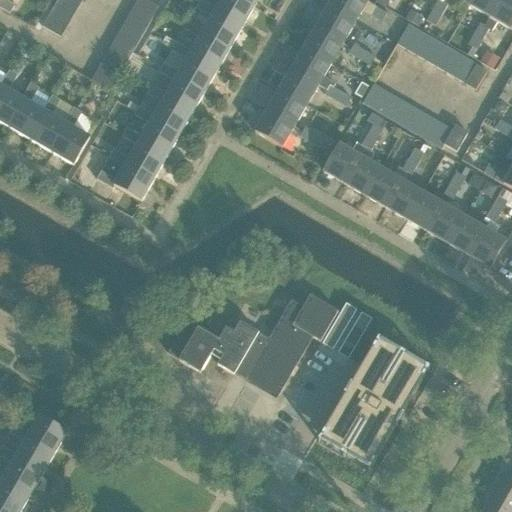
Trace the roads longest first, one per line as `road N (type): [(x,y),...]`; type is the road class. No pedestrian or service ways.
road 1 (residential): [(325,511),(0,325)]
road 2 (residential): [(414,511),(511,345)]
